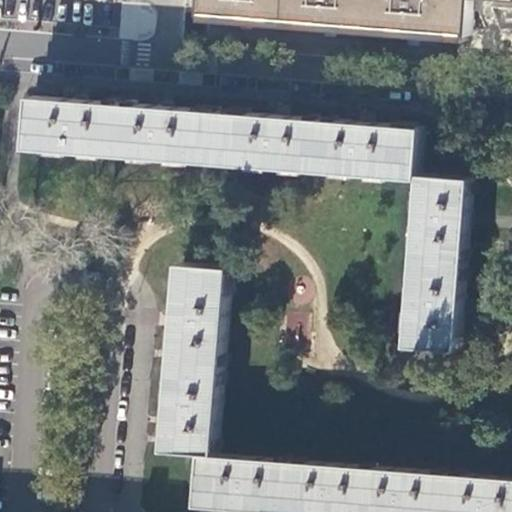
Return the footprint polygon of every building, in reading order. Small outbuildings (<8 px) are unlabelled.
[(207,0),(206,13),(473,34),(475,0),(207,0)] [(425,178),(425,173),(429,126),(36,95),(32,147),(425,178)] [(477,177),(425,173),(425,178),(412,346),(463,350),(477,177)] [(207,452),(221,453),(236,267),(184,263),(169,449),(207,452)] [(511,511),(511,476),(221,453),(207,452),(202,504),(309,511),(511,511)]
